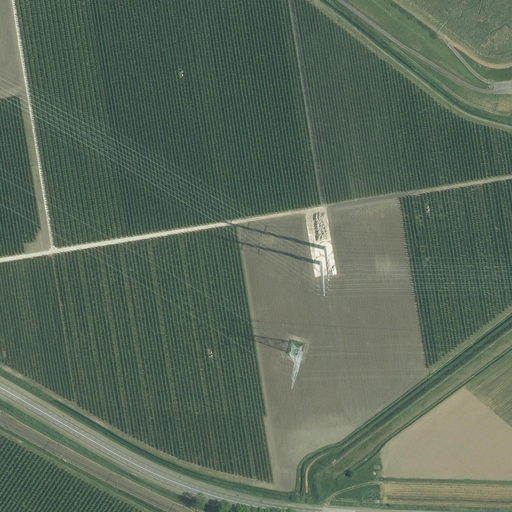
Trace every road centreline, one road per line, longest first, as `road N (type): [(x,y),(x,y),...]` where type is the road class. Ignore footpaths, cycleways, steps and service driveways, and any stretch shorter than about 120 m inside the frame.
road 1 (primary): [(286,511),(152,473),(0,387)]
road 2 (track): [(257,218),(0,259)]
road 3 (track): [(257,218),(511,177)]
road 4 (unclassified): [(508,92),(463,83),(341,0)]
